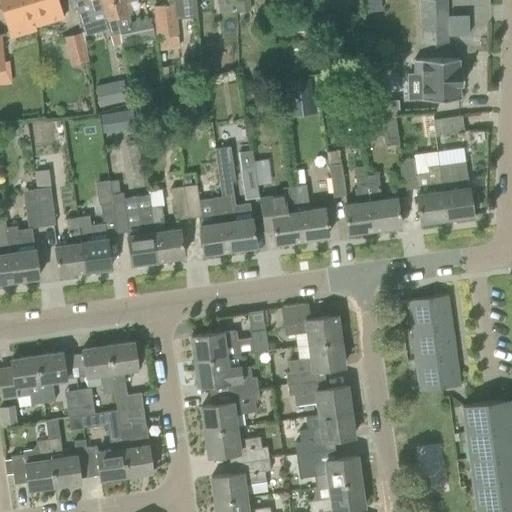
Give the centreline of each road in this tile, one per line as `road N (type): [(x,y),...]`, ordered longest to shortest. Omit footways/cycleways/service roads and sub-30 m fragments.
road 1 (residential): [(398,511),(373,271)]
road 2 (residential): [(160,309),(373,271)]
road 3 (residential): [(185,498),(160,309)]
road 4 (residential): [(0,331),(160,309)]
road 5 (residential): [(507,252),(511,102)]
road 6 (residential): [(373,271),(507,252)]
